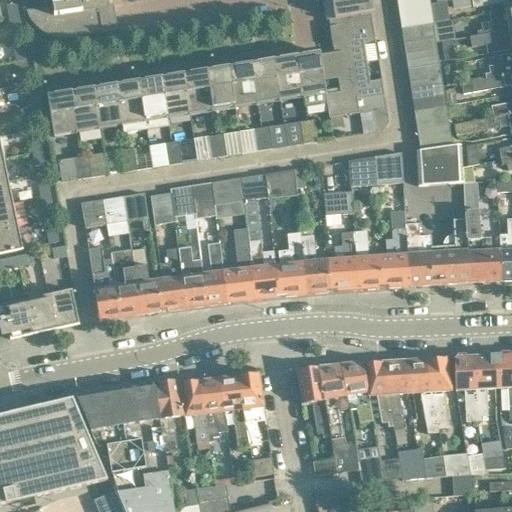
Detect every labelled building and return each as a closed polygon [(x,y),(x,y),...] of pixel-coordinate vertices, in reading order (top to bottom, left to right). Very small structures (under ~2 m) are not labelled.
[(26,11),(26,12),(28,17),(32,22),(35,27),(40,31),(45,34),(51,36),(56,37),(62,38),(68,37),(118,30),(114,5),(109,6),(108,0),(59,0),(60,6),(26,11)] [(371,0),(344,0),(323,3),(326,21),(329,21),(371,14),(374,14),(371,0)] [(429,0),(396,0),(401,29),(433,24),(430,5),(429,0)] [(511,0),(457,0),(455,0),(457,10),(473,7),(473,9),(477,8),(503,3),(505,11),(511,9),(511,0)] [(7,5),(9,18),(19,17),(16,4),(12,4),(7,5)] [(482,31),(477,32),(478,36),(511,30),(511,9),(505,11),(489,14),(491,22),(481,24),(482,31)] [(371,14),(329,21),(330,27),(329,27),(332,47),(349,45),(357,101),(359,114),(372,112),(386,110),(384,97),(382,80),(380,80),(381,81),(370,83),(363,44),(374,42),(375,44),(376,44),(371,14)] [(19,17),(9,18),(11,32),(15,31),(21,30),(19,17)] [(433,24),(401,29),(408,70),(439,65),(436,44),(433,24)] [(511,30),(478,36),(471,37),(473,49),(484,47),(510,42),(511,51),(511,30)] [(334,53),(332,53),(333,54),(320,56),(320,53),(319,53),(327,105),(329,119),(359,114),(357,101),(349,45),(332,47),(333,48),(334,53)] [(15,50),(17,63),(27,62),(24,48),(18,49),(15,50)] [(319,53),(295,57),(302,98),(303,98),(305,108),(327,105),(319,53)] [(490,74),(485,75),(486,78),(511,73),(511,53),(500,56),(502,65),(489,67),(490,74)] [(279,102),(302,98),(295,57),(273,61),(279,102)] [(273,61),(250,64),(256,105),(279,102),(273,61)] [(27,62),(17,63),(19,76),(29,75),(27,62)] [(234,109),(256,105),(250,64),(228,68),(234,109)] [(439,65),(408,70),(411,90),(436,86),(436,83),(442,82),(439,65)] [(228,68),(205,71),(211,112),(234,109),(228,68)] [(189,116),(211,112),(205,71),(182,75),(189,116)] [(485,79),(461,83),(463,95),(511,86),(511,73),(486,78),(485,79)] [(182,75),(160,78),(167,119),(189,116),(182,75)] [(145,123),(167,119),(160,78),(138,82),(145,123)] [(138,82),(115,86),(121,126),(145,123),(138,82)] [(436,86),(411,90),(413,101),(444,97),(443,90),(442,82),(436,83),(436,86)] [(98,130),(121,126),(115,86),(92,89),(98,130)] [(92,89),(69,93),(76,134),(98,130),(92,89)] [(444,97),(446,106),(456,104),(453,89),(443,90),(444,97)] [(28,94),(31,107),(40,106),(38,92),(28,94)] [(54,137),(76,134),(69,93),(47,96),(54,137)] [(444,97),(413,101),(414,113),(446,108),(446,106),(444,97)] [(511,103),(491,107),(493,117),(511,113),(511,103)] [(43,119),(40,106),(31,107),(33,121),(37,120),(43,119)] [(446,108),(414,113),(417,131),(449,126),(446,108)] [(372,112),(374,123),(388,120),(386,110),(372,112)] [(511,113),(493,117),(494,123),(499,122),(500,128),(510,126),(511,135),(511,134),(511,113)] [(389,123),(388,120),(374,123),(376,133),(382,133),(389,123)] [(454,125),(455,136),(480,132),(478,120),(454,125)] [(299,123),(301,134),(315,132),(314,121),(299,123)] [(449,126),(417,131),(420,151),(452,146),(449,126)] [(254,130),(256,142),(270,139),(269,128),(254,130)] [(301,134),(303,145),(317,143),(315,132),(301,134)] [(209,138),(211,149),(225,147),(224,135),(209,138)] [(31,140),(33,154),(43,152),(40,139),(31,140)] [(256,142),(258,152),(272,150),(270,139),(256,142)] [(164,145),(166,155),(180,153),(179,142),(164,145)] [(461,144),(452,146),(420,151),(416,152),(418,188),(463,185),(462,168),(461,144)] [(476,145),(466,147),(467,156),(477,155),(476,145)] [(211,149),(213,160),(227,157),(225,147),(211,149)] [(511,147),(498,150),(500,161),(511,159),(511,147)] [(119,152),(121,163),(135,160),(134,150),(119,152)] [(43,152),(33,154),(35,167),(45,165),(43,152)] [(166,155),(168,167),(182,164),(180,153),(166,155)] [(402,154),(375,158),(377,187),(403,185),(402,154)] [(74,159),(76,170),(90,167),(88,157),(74,159)] [(375,158),(348,163),(348,164),(350,189),(377,187),(375,158)] [(511,159),(500,161),(501,166),(506,165),(507,172),(511,171),(511,159)] [(0,160),(0,184),(9,182),(4,160),(0,160)] [(121,163),(123,174),(137,171),(135,160),(121,163)] [(468,167),(462,168),(463,185),(474,184),(472,166),(469,167),(468,167)] [(77,179),(78,181),(92,179),(90,167),(76,170),(77,179)] [(294,171),(280,174),(282,199),(297,197),(295,172),(294,171)] [(280,174),(265,176),(268,200),(282,199),(280,174)] [(265,176),(241,179),(244,202),(245,207),(256,206),(255,201),(268,200),(265,176)] [(214,206),(244,202),(241,179),(211,184),(214,206)] [(511,179),(497,182),(498,193),(511,192),(511,179)] [(9,182),(0,184),(0,207),(13,205),(9,182)] [(39,185),(41,199),(51,197),(48,184),(39,185)] [(211,184),(191,187),(195,215),(196,220),(216,216),(214,206),(211,184)] [(171,190),(170,190),(171,194),(174,218),(195,215),(191,187),(171,190)] [(352,215),(350,193),(324,195),(326,217),(352,215)] [(145,194),(125,197),(128,222),(149,218),(145,198),(145,194)] [(171,194),(150,197),(154,226),(175,223),(174,218),(171,194)] [(51,197),(41,199),(43,212),(53,210),(51,197)] [(103,201),(107,225),(128,222),(125,197),(103,201)] [(85,229),(107,225),(103,201),(81,204),(85,229)] [(0,207),(0,231),(18,227),(13,205),(0,207)] [(479,211),(465,212),(465,220),(469,284),(501,283),(500,251),(491,252),(491,238),(481,239),(480,211),(479,211)] [(442,247),(443,255),(438,255),(433,255),(435,286),(440,286),(445,286),(469,284),(465,220),(453,221),(454,234),(451,235),(449,236),(448,237),(447,238),(446,238),(446,239),(445,240),(444,241),(443,242),(443,243),(443,244),(442,245),(442,247)] [(508,236),(499,236),(500,251),(501,283),(502,283),(511,282),(511,220),(507,220),(508,236)] [(419,225),(405,226),(405,230),(409,288),(435,286),(433,255),(431,237),(420,238),(419,225)] [(18,227),(0,231),(0,254),(23,250),(18,227)] [(47,231),(49,244),(59,242),(56,229),(47,231)] [(255,302),(249,243),(247,230),(234,231),(238,271),(223,273),(228,304),(255,302)] [(388,257),(380,258),(382,290),(386,289),(409,288),(405,230),(393,231),(394,242),(387,242),(388,257)] [(358,291),(382,290),(380,258),(369,259),(367,233),(353,234),(358,291)] [(334,293),(358,291),(353,234),(341,235),(343,260),(343,261),(328,262),(331,293),(334,293)] [(280,266),(275,267),(279,299),(307,296),(301,238),(301,235),(288,236),(289,251),(279,252),(280,266)] [(314,237),(301,238),(307,296),(331,293),(328,262),(317,264),(317,263),(314,237)] [(255,302),(279,299),(275,267),(274,252),(262,253),(261,242),(249,243),(255,302)] [(207,307),(228,304),(223,273),(220,245),(208,247),(211,274),(203,275),(207,307)] [(191,246),(179,247),(179,251),(187,310),(207,307),(203,275),(201,262),(193,263),(191,246)] [(65,247),(52,250),(54,259),(67,257),(65,247)] [(163,280),(158,281),(162,312),(168,312),(187,310),(179,251),(179,247),(167,249),(169,265),(161,266),(163,280)] [(99,322),(121,319),(112,260),(104,261),(102,248),(88,250),(99,322)] [(145,248),(132,250),(142,316),(160,313),(162,312),(158,281),(150,282),(145,248)] [(111,253),(112,260),(121,319),(142,316),(132,250),(111,253)] [(35,264),(33,254),(13,258),(15,268),(35,264)] [(13,258),(0,260),(0,270),(15,268),(13,258)] [(56,330),(79,325),(72,292),(72,291),(49,296),(56,330)] [(33,335),(56,330),(49,296),(26,301),(33,335)] [(10,340),(33,335),(26,301),(3,306),(5,319),(0,320),(4,335),(9,334),(10,340)] [(501,357),(496,357),(498,390),(499,390),(508,390),(510,421),(511,421),(511,356),(510,357),(508,354),(502,355),(501,357)] [(482,358),(474,358),(477,422),(483,421),(483,418),(488,417),(486,391),(496,390),(498,390),(496,357),(491,357),(490,355),(483,356),(482,358)] [(477,422),(474,358),(466,359),(465,357),(458,357),(457,359),(454,360),(456,392),(464,392),(466,422),(477,422)] [(433,361),(427,361),(438,430),(449,428),(443,393),(452,392),(446,360),(445,360),(443,359),(442,359),(440,358),(439,358),(437,358),(436,359),(434,360),(433,361)] [(409,362),(402,363),(405,378),(408,395),(412,395),(421,395),(427,434),(439,433),(438,430),(427,361),(420,362),(419,361),(418,360),(417,360),(416,360),(415,360),(414,360),(413,360),(412,360),(411,361),(410,361),(409,362)] [(390,364),(383,364),(394,427),(394,431),(406,429),(400,396),(408,395),(405,378),(402,363),(401,363),(400,362),(399,362),(398,361),(397,361),(396,361),(395,361),(394,361),(393,362),(392,362),(391,362),(391,363),(390,363),(390,364)] [(388,428),(394,427),(383,364),(377,365),(375,363),(374,363),(372,363),(371,363),(368,363),(367,364),(366,365),(365,365),(363,365),(369,398),(377,397),(382,424),(387,423),(388,428)] [(344,366),(342,366),(349,410),(349,411),(357,410),(360,424),(373,422),(369,398),(363,365),(355,366),(351,364),(346,364),(344,366)] [(349,410),(342,366),(338,366),(336,365),(331,366),(329,367),(319,368),(331,437),(332,437),(336,459),(334,459),(337,474),(359,470),(358,463),(354,442),(345,444),(340,411),(349,410)] [(324,438),(331,437),(319,368),(311,369),(310,369),(308,368),(305,368),(304,368),(302,369),(301,370),(300,371),(297,372),(303,405),(312,404),(317,435),(323,434),(324,438)] [(245,377),(237,378),(248,437),(250,448),(261,446),(259,432),(258,432),(256,423),(265,421),(258,375),(254,376),(254,375),(252,374),(251,374),(250,374),(248,374),(247,375),(247,376),(246,376),(245,376),(245,377)] [(250,449),(250,448),(248,437),(237,378),(230,379),(230,378),(229,378),(228,377),(226,377),(225,377),(224,377),(223,378),(222,379),(221,379),(221,380),(218,380),(223,413),(233,412),(240,450),(250,449)] [(206,382),(198,383),(209,442),(214,441),(213,438),(219,437),(218,434),(227,432),(223,413),(218,380),(215,381),(215,380),(214,380),(213,379),(212,379),(210,379),(209,379),(208,380),(207,380),(207,381),(206,381),(206,382)] [(198,444),(209,442),(198,383),(191,384),(191,383),(190,383),(189,383),(188,382),(187,382),(186,382),(185,382),(184,383),(183,384),(182,384),(182,385),(180,385),(180,383),(178,383),(184,416),(185,418),(193,416),(198,444)] [(172,418),(184,416),(178,383),(155,386),(166,453),(177,451),(172,418)] [(155,386),(77,399),(89,428),(124,511),(175,511),(175,509),(166,453),(155,386)] [(0,506),(107,480),(73,401),(0,417),(0,506)] [(425,481),(422,461),(420,450),(398,454),(399,460),(403,480),(403,481),(425,481)] [(485,475),(485,471),(483,461),(482,455),(468,457),(469,463),(471,475),(485,475)] [(446,477),(444,466),(443,457),(422,461),(425,481),(447,479),(446,477)] [(503,458),(483,461),(485,471),(506,470),(503,458)] [(255,478),(274,475),(271,459),(253,462),(255,478)] [(315,477),(337,474),(334,459),(313,463),(315,477)] [(361,485),(382,482),(381,472),(380,462),(379,460),(358,463),(359,470),(360,475),(361,485)] [(380,462),(381,472),(382,482),(403,480),(399,460),(380,462)] [(471,475),(469,463),(444,466),(446,477),(447,479),(453,478),(471,477),(471,475)] [(471,477),(453,478),(454,495),(467,494),(473,493),(472,484),(471,477)] [(225,485),(195,489),(198,503),(227,498),(225,485)] [(227,498),(198,503),(198,505),(199,511),(229,511),(230,511),(227,498)] [(123,511),(120,502),(98,511),(123,511)]
